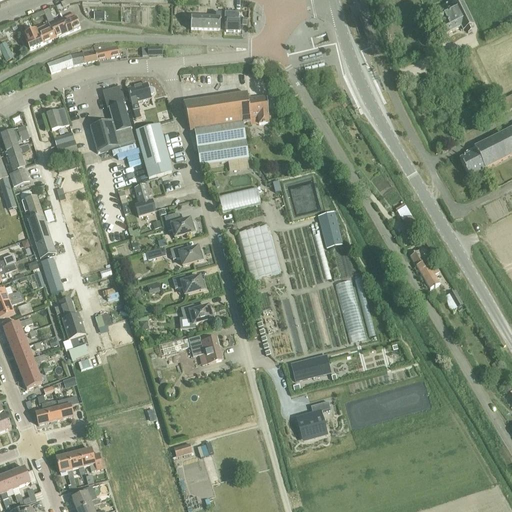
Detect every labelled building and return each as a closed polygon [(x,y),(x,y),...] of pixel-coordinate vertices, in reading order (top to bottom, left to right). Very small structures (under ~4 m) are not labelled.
[(447,5),(449,10),(437,15),(442,26),(446,36),(461,28),(463,31),(466,30),(468,34),(473,32),(471,28),(474,26),(463,3),(454,7),(452,2),(447,5)] [(43,12),(46,18),(52,16),(50,10),(49,10),(43,12)] [(73,14),(61,20),(67,34),(79,29),(73,14)] [(190,31),(219,32),(219,21),(220,21),(221,15),(216,15),(215,15),(214,20),(190,19),(190,31)] [(239,22),(238,22),(238,17),(227,16),(227,21),(225,21),(224,32),(238,33),(239,22)] [(53,29),(51,30),(55,39),(67,34),(61,20),(51,24),(53,29)] [(40,32),(38,33),(43,45),(55,39),(51,30),(49,31),(47,27),(39,30),(40,32)] [(43,45),(38,33),(37,33),(36,31),(25,35),(27,40),(25,40),(30,50),(43,45)] [(0,48),(1,52),(9,49),(5,38),(0,39),(0,48)] [(105,46),(94,48),(95,51),(96,55),(97,62),(111,60),(119,58),(117,50),(117,46),(105,46)] [(147,48),(148,58),(155,57),(165,56),(164,47),(147,48)] [(82,54),(70,56),(73,67),(97,62),(96,55),(95,51),(94,48),(93,48),(94,49),(81,51),(82,54)] [(2,55),(6,63),(13,60),(12,58),(13,57),(12,54),(10,55),(9,52),(2,55)] [(322,59),(321,54),(301,59),(302,64),(322,59)] [(73,67),(70,56),(46,64),(50,75),(73,67)] [(325,68),(323,63),(303,67),(305,73),(325,68)] [(127,91),(133,112),(134,116),(132,117),(133,120),(140,118),(138,111),(137,104),(151,100),(150,96),(152,95),(153,93),(153,90),(150,89),(148,90),(147,86),(127,91)] [(102,94),(106,110),(108,110),(111,122),(111,123),(89,129),(97,155),(110,151),(134,144),(124,105),(125,105),(121,89),(102,94)] [(249,126),(248,121),(256,120),(257,126),(267,125),(265,97),(250,100),(249,97),(247,98),(246,94),(182,104),(189,133),(194,132),(199,168),(204,167),(247,160),(244,139),(242,125),(247,124),(247,126),(249,126)] [(511,96),(501,102),(506,113),(511,110),(511,96)] [(46,116),(51,132),(68,127),(63,111),(46,116)] [(135,133),(148,180),(172,173),(159,127),(135,133)] [(1,136),(6,153),(17,149),(16,145),(21,143),(20,140),(28,137),(25,129),(17,132),(17,131),(1,136)] [(466,153),(467,156),(459,159),(469,178),(511,156),(511,129),(474,148),(474,149),(466,153)] [(72,135),(54,140),(59,160),(78,154),(72,135)] [(17,149),(6,153),(8,159),(6,160),(8,164),(10,164),(11,167),(13,174),(24,170),(22,163),(17,149)] [(9,176),(14,190),(29,185),(25,171),(9,176)] [(278,183),(272,184),(275,194),(281,192),(278,183)] [(135,207),(138,219),(155,214),(152,202),(149,203),(148,197),(152,196),(149,187),(145,188),(145,187),(134,190),(139,206),(135,207)] [(218,198),(222,213),(222,214),(260,205),(256,189),(218,198)] [(28,223),(40,260),(54,256),(36,198),(21,203),(25,215),(30,214),(32,222),(28,223)] [(334,213),(318,217),(327,251),(342,247),(334,213)] [(168,233),(172,232),(174,239),(192,234),(192,235),(197,233),(194,223),(190,224),(189,222),(179,224),(177,215),(164,219),(168,233)] [(402,223),(409,234),(418,229),(411,218),(402,223)] [(320,256),(326,254),(316,219),(311,220),(313,227),(307,229),(318,269),(326,267),(327,271),(329,271),(327,263),(323,264),(320,256)] [(159,223),(152,225),(153,231),(160,229),(159,223)] [(239,235),(251,282),(279,275),(268,229),(239,235)] [(162,245),(170,243),(168,236),(160,238),(162,245)] [(170,251),(172,262),(174,261),(180,260),(182,268),(200,263),(205,261),(202,252),(198,253),(197,250),(184,253),(182,248),(170,251)] [(410,258),(430,291),(440,285),(434,276),(439,273),(436,268),(431,271),(426,262),(425,262),(419,252),(410,258)] [(154,253),(145,255),(147,263),(156,261),(154,253)] [(0,270),(9,267),(7,261),(0,263),(0,270)] [(36,263),(30,265),(32,272),(39,270),(36,263)] [(42,266),(52,297),(62,293),(52,263),(42,266)] [(9,267),(0,270),(0,283),(1,284),(1,283),(7,280),(5,276),(16,271),(14,265),(9,267)] [(33,276),(38,291),(44,289),(39,274),(33,276)] [(172,281),(175,291),(176,290),(183,290),(185,297),(202,292),(203,292),(207,291),(204,281),(200,282),(199,279),(186,283),(185,277),(172,281)] [(0,292),(0,306),(20,299),(18,293),(6,298),(4,291),(0,292)] [(139,291),(131,293),(134,301),(138,300),(141,296),(139,291)] [(455,292),(449,296),(458,309),(463,306),(455,292)] [(16,306),(22,303),(20,299),(0,306),(0,320),(13,315),(10,308),(16,306)] [(60,309),(55,310),(57,317),(60,316),(68,343),(86,337),(79,316),(75,317),(70,300),(59,304),(60,309)] [(17,310),(20,317),(32,313),(29,305),(17,310)] [(185,320),(191,319),(193,327),(211,321),(211,322),(215,320),(212,310),(209,312),(208,309),(195,312),(193,307),(180,310),(183,320),(185,320)] [(95,319),(98,330),(107,327),(104,317),(95,319)] [(2,330),(7,342),(23,337),(20,330),(32,325),(31,320),(18,325),(18,324),(2,330)] [(146,324),(138,325),(139,333),(144,332),(147,328),(146,324)] [(7,342),(12,355),(27,348),(23,337),(7,342)] [(100,349),(111,345),(108,337),(97,341),(100,349)] [(188,340),(161,348),(164,356),(190,349),(192,359),(205,355),(208,366),(222,362),(216,339),(201,343),(199,337),(188,340)] [(85,347),(68,353),(72,364),(89,358),(85,347)] [(12,355),(17,367),(32,361),(27,348),(12,355)] [(17,367),(22,379),(37,374),(34,366),(47,361),(45,356),(32,361),(17,367)] [(326,358),(291,366),(295,384),(330,376),(326,358)] [(78,365),(81,372),(92,368),(90,361),(78,365)] [(42,371),(45,376),(52,373),(49,368),(42,371)] [(37,374),(22,379),(26,391),(42,385),(37,374)] [(76,386),(74,380),(63,383),(65,390),(76,386)] [(505,383),(500,386),(505,394),(510,391),(505,383)] [(50,424),(47,412),(43,397),(37,400),(39,407),(41,407),(43,413),(35,415),(38,427),(50,424)] [(77,398),(57,404),(58,409),(61,421),(73,418),(70,408),(78,406),(77,398)] [(54,410),(47,412),(50,424),(61,421),(58,409),(56,402),(52,403),(54,410)] [(312,418),(297,422),(302,438),(325,431),(320,414),(329,412),(327,404),(310,409),(312,418)] [(5,418),(0,419),(0,435),(10,431),(5,418)] [(173,450),(175,459),(192,454),(189,446),(173,450)] [(197,450),(200,460),(209,458),(206,447),(197,450)] [(90,451),(79,454),(83,469),(89,468),(91,474),(102,471),(98,455),(92,457),(90,451)] [(79,454),(68,456),(72,472),(78,471),(80,477),(84,476),(83,469),(79,454)] [(72,472),(68,456),(56,459),(60,475),(67,474),(70,487),(68,487),(69,491),(76,489),(72,472)] [(24,469),(12,474),(18,490),(30,485),(26,475),(24,469)] [(33,472),(26,475),(30,485),(31,487),(38,485),(33,472)] [(12,474),(0,479),(5,494),(12,492),(17,504),(19,504),(22,502),(18,490),(12,474)] [(0,478),(0,496),(0,497),(5,509),(10,507),(5,494),(0,479),(0,478)] [(32,491),(27,493),(29,500),(31,504),(36,502),(34,496),(32,491)] [(72,500),(76,511),(92,506),(92,507),(100,504),(98,500),(91,503),(87,494),(72,500)] [(197,498),(184,502),(187,511),(190,511),(200,509),(197,498)] [(22,502),(19,504),(20,508),(31,504),(29,500),(22,502)]
